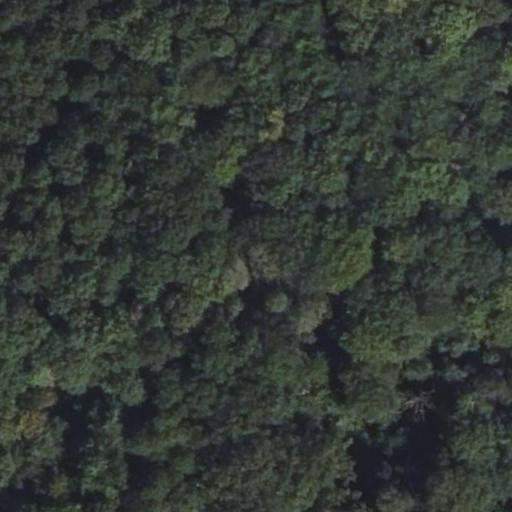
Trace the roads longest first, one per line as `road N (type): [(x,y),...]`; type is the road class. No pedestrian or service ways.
road 1 (track): [(511,325),(403,339),(272,401),(223,406),(64,382)]
road 2 (track): [(64,382),(109,173),(101,0)]
road 3 (track): [(66,511),(64,382)]
